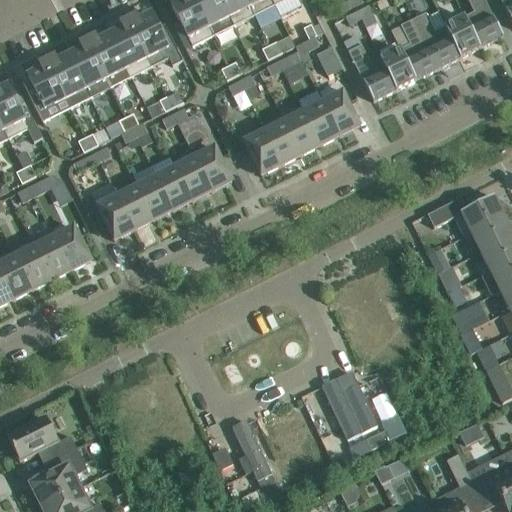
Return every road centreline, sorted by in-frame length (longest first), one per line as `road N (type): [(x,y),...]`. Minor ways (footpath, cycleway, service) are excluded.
road 1 (residential): [(0,351),(511,94)]
road 2 (residential): [(182,331),(221,415),(329,366),(288,278)]
road 3 (residential): [(511,164),(288,278)]
road 4 (residential): [(182,331),(0,426)]
